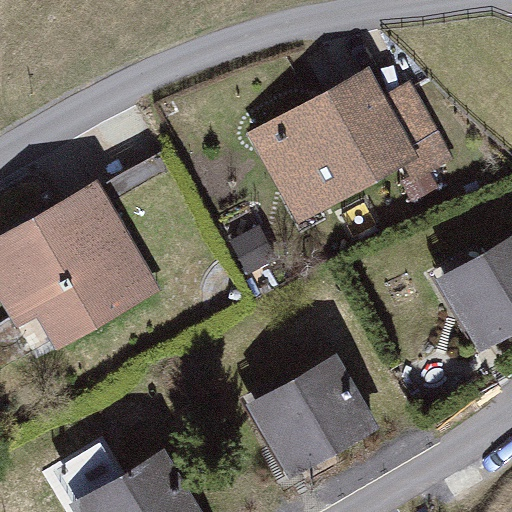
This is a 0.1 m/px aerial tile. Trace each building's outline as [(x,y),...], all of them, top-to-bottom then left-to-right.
[(367,78),(257,133),(297,212),(407,156),(367,78)] [(103,190),(0,242),(0,260),(36,331),(147,275),(103,190)] [(511,213),(500,193),(415,243),(436,277),(511,232),(511,213)] [(511,241),(451,274),(490,348),(511,335),(511,241)] [(328,350),(256,388),(296,462),(367,424),(328,350)] [(191,511),(160,453),(84,494),(93,511),(191,511)]
